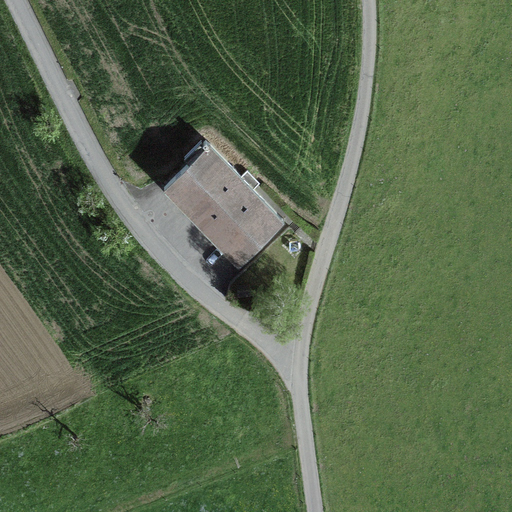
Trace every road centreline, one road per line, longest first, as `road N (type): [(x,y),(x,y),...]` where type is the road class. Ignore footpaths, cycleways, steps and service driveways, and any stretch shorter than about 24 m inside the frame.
road 1 (unclassified): [(20,0),(101,167),(288,370)]
road 2 (unclassified): [(377,0),(366,158),(288,370)]
road 3 (unclassified): [(288,370),(314,511)]
